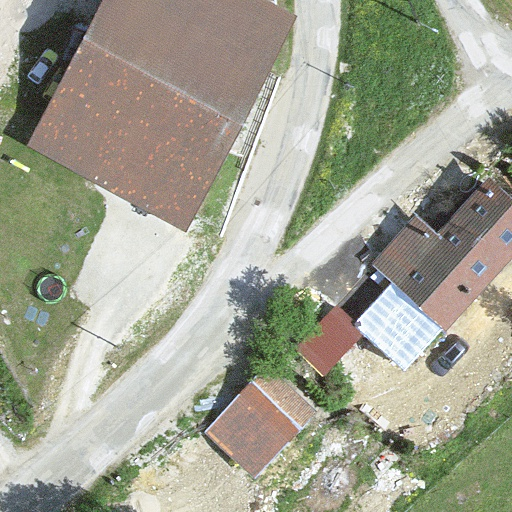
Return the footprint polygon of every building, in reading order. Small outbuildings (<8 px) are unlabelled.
[(232,0),(130,0),(59,136),(192,205),(285,27),(232,0)] [(428,224),(353,312),(416,365),(511,253),(511,203),(497,191),(468,224),(455,213),(438,232),(428,224)] [(333,379),(369,328),(333,303),(298,354),(333,379)] [(245,400),(293,443),(318,415),(270,371),(245,400)] [(261,479),(293,443),(245,400),(212,435),(261,479)]
